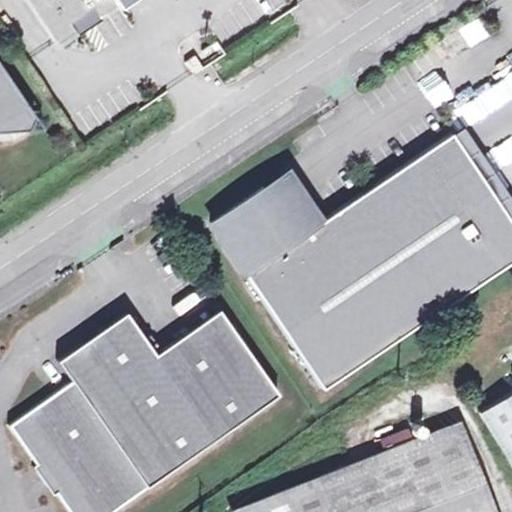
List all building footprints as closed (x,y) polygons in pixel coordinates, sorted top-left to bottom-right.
[(27,0),(55,41),(72,30),(66,22),(91,6),(96,14),(114,2),(117,7),(127,0),(27,0)] [(470,46),(488,34),(477,17),(459,29),(470,46)] [(214,42),(193,56),(201,69),(223,54),(214,42)] [(433,106),(452,93),(426,55),(407,68),(433,106)] [(0,67),(0,130),(25,129),(33,116),(0,67)] [(511,72),(476,94),(486,112),(511,96),(511,72)] [(41,128),(33,116),(25,129),(41,128)] [(262,186),(209,223),(320,389),(511,257),(511,226),(450,133),(318,221),(289,179),(267,194),(262,186)] [(289,179),(284,172),(262,186),(267,194),(289,179)] [(124,312),(55,360),(69,381),(6,424),(34,463),(31,466),(51,494),(54,492),(67,511),(108,511),(276,394),(217,309),(153,353),(124,312)] [(511,379),(511,391),(476,413),(511,468),(511,374),(510,376),(511,379)] [(391,450),(234,511),(489,511),(455,426),(415,441),(409,427),(385,436),(391,450)]
